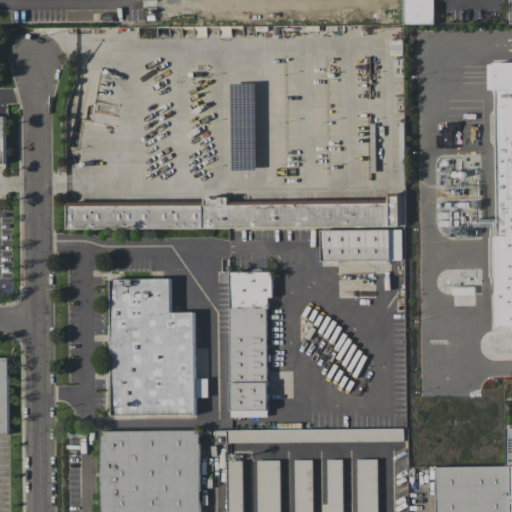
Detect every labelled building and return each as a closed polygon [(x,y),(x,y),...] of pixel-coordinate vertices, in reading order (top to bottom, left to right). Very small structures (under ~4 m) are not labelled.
[(402,0),(433,0),(434,23),(403,23),(402,0)] [(511,325),(497,326),(496,235),(508,235),(508,220),(497,220),(494,89),(488,89),(487,62),(511,61),(511,325)] [(68,228),(67,205),(204,204),(204,197),(228,197),(228,203),(388,202),(388,195),(405,195),(405,226),(68,228)] [(320,230),(401,228),(402,261),(321,263),(320,230)] [(267,416),(230,416),(230,270),(267,270),(267,416)] [(112,415),(110,279),(170,278),(171,311),(193,311),(194,378),(207,378),(207,397),(194,397),(195,414),(112,415)] [(0,357),(7,357),(8,432),(0,432),(0,357)] [(237,442),(237,429),(403,427),(404,440),(237,442)] [(511,511),(436,511),(436,466),(507,466),(507,427),(511,427),(511,511)] [(198,511),(100,511),(100,430),(198,429),(198,511)] [(342,458),(342,511),(327,511),(327,459),(342,458)] [(377,458),(377,511),(357,511),(357,458),(377,458)] [(257,511),(257,460),(280,459),(280,511),(257,511)] [(312,511),(294,511),(294,459),(312,459),(312,511)] [(226,511),(226,460),(242,460),(242,511),(226,511)]
